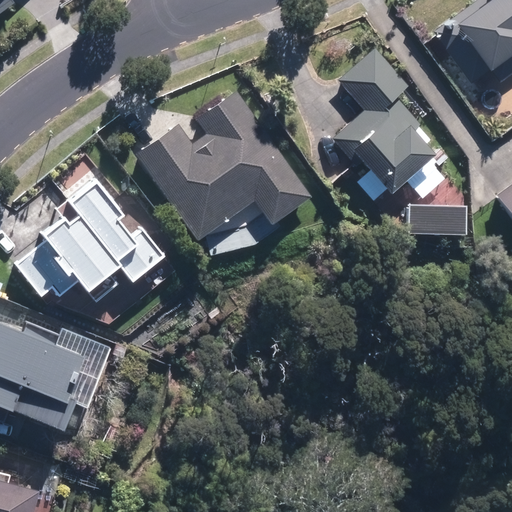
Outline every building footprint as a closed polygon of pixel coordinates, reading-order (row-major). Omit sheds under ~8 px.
[(0,0),(0,9),(13,0),(0,0)] [(511,0),(473,0),(433,28),(471,81),(490,67),(500,80),(511,71),(511,0)] [(392,188),(437,149),(416,125),(420,122),(396,94),(409,83),(375,45),(338,77),(364,107),(332,135),(357,163),(364,157),(392,188)] [(311,194),(236,87),(197,115),(207,130),(193,141),(179,120),(136,151),(198,238),(255,197),(272,221),(311,194)] [(86,287),(95,299),(118,280),(109,269),(120,261),(133,277),(165,251),(142,223),(133,230),(120,213),(125,208),(96,173),(69,195),(80,207),(70,215),(65,209),(43,227),(48,234),(47,235),(45,236),(14,261),(41,293),(52,284),(59,293),(78,278),(86,287)] [(511,181),(497,193),(511,211),(511,181)] [(57,326),(48,346),(0,326),(0,409),(42,428),(53,432),(66,402),(81,408),(107,347),(57,326)] [(0,511),(32,511),(39,485),(0,474),(0,511)]
